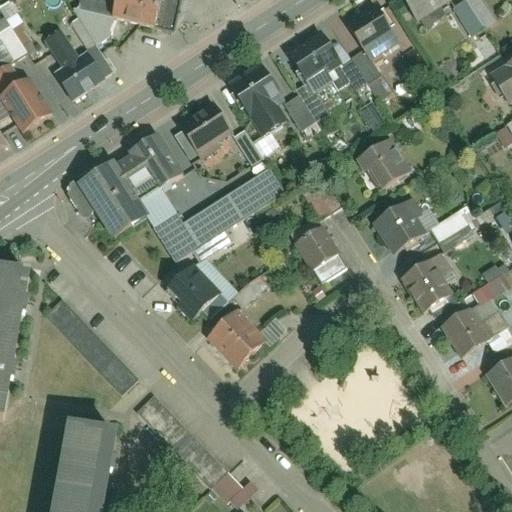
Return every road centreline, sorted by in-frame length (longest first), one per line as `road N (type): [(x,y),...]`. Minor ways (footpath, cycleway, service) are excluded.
road 1 (residential): [(219,414),(377,285),(511,474)]
road 2 (residential): [(7,193),(219,414)]
road 3 (tertiary): [(7,193),(247,34)]
road 4 (residential): [(219,414),(317,511)]
